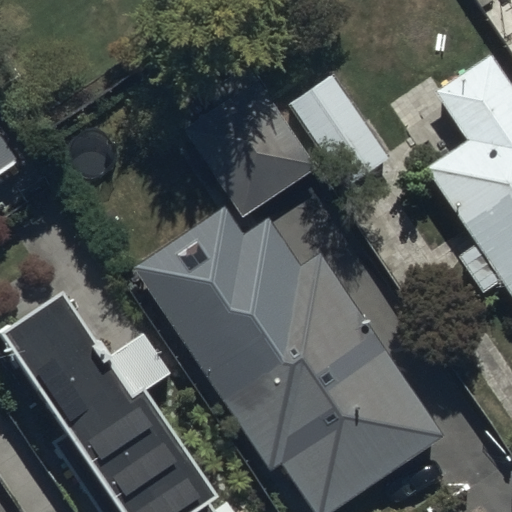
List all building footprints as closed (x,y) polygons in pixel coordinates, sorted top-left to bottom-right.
[(421,164),(511,297),(511,83),(487,47),(428,87),(462,137),(421,164)] [(335,65),(289,96),(349,184),(395,153),(335,65)] [(251,76),(181,123),(240,209),(309,163),(251,76)] [(0,179),(19,166),(0,137),(0,179)] [(264,213),(237,231),(220,206),(133,264),(270,467),(277,462),(311,511),(326,511),(440,435),(317,253),(299,264),(264,213)] [(0,323),(0,342),(114,511),(220,511),(188,464),(138,391),(168,371),(140,330),(111,350),(64,281),(0,323)]
